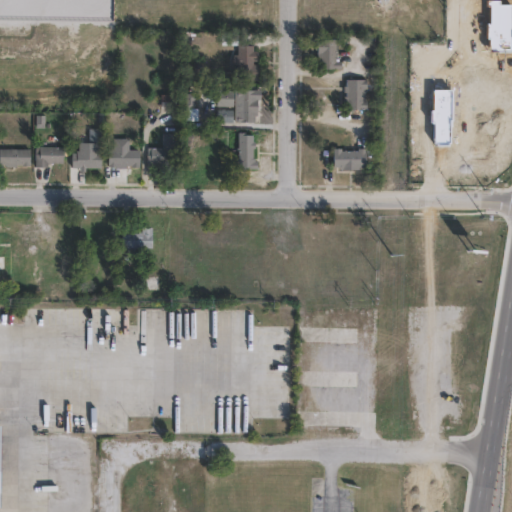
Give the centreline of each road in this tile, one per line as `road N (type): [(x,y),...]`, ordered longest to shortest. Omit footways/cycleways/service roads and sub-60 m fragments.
road 1 (residential): [(0,194),(511,202)]
road 2 (secondary): [(511,289),(481,511)]
road 3 (residential): [(287,199),(288,0)]
